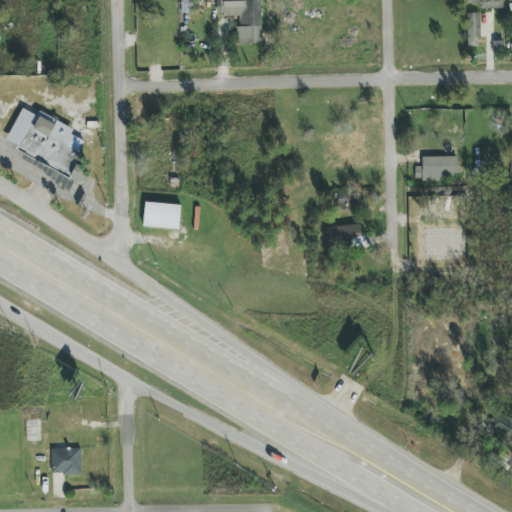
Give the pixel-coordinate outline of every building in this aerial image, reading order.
[(262,43),(261,0),(227,0),(228,0),(218,0),(218,15),(240,15),(240,26),(235,26),(235,44),(262,43)] [(466,0),(467,4),(479,4),(479,9),(503,8),(503,0),(466,0)] [(479,13),(466,13),(467,47),(480,47),(479,13)] [(83,182),(88,170),(75,164),(85,141),(71,135),(74,128),(40,113),(38,116),(22,108),(4,146),(83,182)] [(465,109),(450,109),(450,134),(465,134),(465,109)] [(457,156),(423,157),(423,167),(415,167),(415,179),(457,178),(457,156)] [(337,189),(336,209),(357,210),(358,191),(337,189)] [(181,206),(146,202),(143,226),(179,230),(181,206)] [(494,427),(511,436),(511,418),(501,413),(494,427)] [(81,448),(52,449),(53,475),(82,474),(81,448)]
